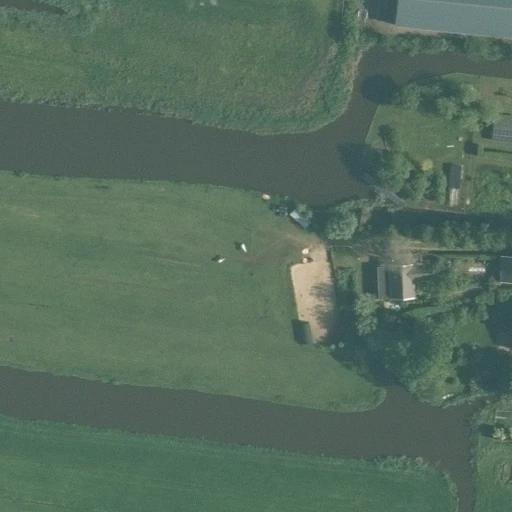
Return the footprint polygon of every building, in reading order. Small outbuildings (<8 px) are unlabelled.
[(511,0),(399,0),(397,27),(511,39),(511,0)] [(511,118),(496,116),(493,144),(511,145),(511,118)] [(511,205),(511,155),(485,154),(483,204),(511,205)] [(468,254),(468,269),(493,270),(494,246),(463,245),(462,254),(468,254)] [(392,268),(393,302),(417,301),(416,283),(435,282),(435,266),(423,267),(423,257),(395,258),(395,268),(392,268)] [(511,259),(504,259),(502,285),(511,285),(511,259)]
